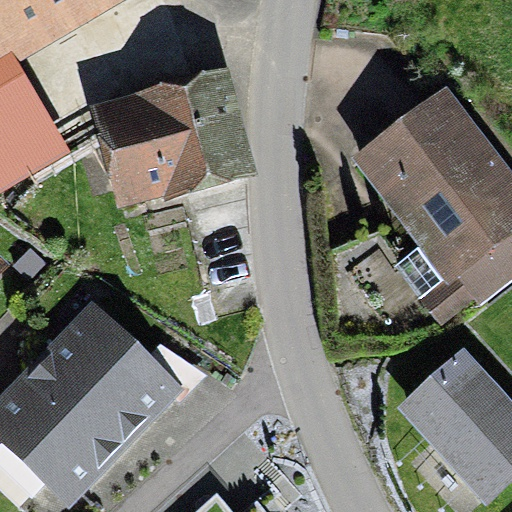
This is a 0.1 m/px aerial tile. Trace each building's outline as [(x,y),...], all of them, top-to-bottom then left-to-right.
[(0,0),(0,198),(68,159),(16,69),(135,0),(0,0)] [(165,209),(256,184),(227,77),(88,115),(116,215),(163,202),(165,209)] [(511,179),(445,95),(351,168),(443,286),(421,303),(446,335),(511,283),(511,179)] [(0,281),(10,271),(0,261),(0,281)] [(0,403),(0,449),(66,511),(71,511),(183,396),(91,308),(0,403)] [(397,417),(483,511),(489,511),(511,491),(511,411),(463,357),(397,417)]
